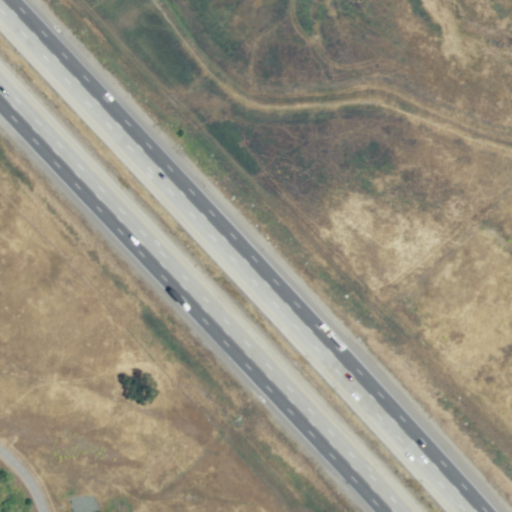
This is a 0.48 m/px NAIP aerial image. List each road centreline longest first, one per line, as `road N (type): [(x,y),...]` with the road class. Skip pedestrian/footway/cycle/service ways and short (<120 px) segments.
road 1 (motorway): [(473,511),(0,0)]
road 2 (motorway): [(0,95),(391,511)]
road 3 (track): [(152,0),(202,75),(268,114),(383,107),(511,154)]
